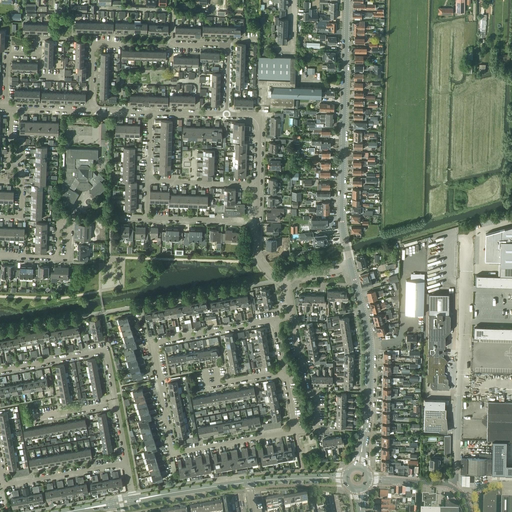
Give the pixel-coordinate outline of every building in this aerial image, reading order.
[(462,2),(456,2),(456,13),(464,13),(464,2),(462,2)] [(309,9),(309,20),(317,21),(317,14),(314,14),(314,9),(309,9)] [(327,22),(317,21),(317,28),(328,29),(328,31),(336,32),(336,23),(327,23),(327,22)] [(240,27),(234,27),(234,36),(240,36),(240,33),(243,33),(243,27),(240,26),(240,27)] [(324,35),(320,34),(319,40),(325,41),(325,44),(335,44),(336,37),(325,37),(325,35),(324,35)] [(259,57),(258,86),(268,86),(267,96),(270,96),(270,107),(283,107),(293,107),(294,97),(321,97),(321,91),(321,87),(295,87),(295,74),(295,66),(295,57),(259,57)] [(53,66),(53,60),(45,59),(45,66),(48,66),(48,69),(54,69),(54,66),(53,66)] [(325,92),(325,97),(334,97),(334,90),(331,90),(330,89),(328,90),(325,90),(325,92)] [(283,114),(274,113),(274,118),(270,118),(270,135),(280,136),(281,120),(283,120),(283,114)] [(353,125),(353,126),(354,127),(354,128),(367,128),(368,128),(368,125),(373,125),(373,120),(370,120),(368,120),(368,122),(367,122),(355,122),(355,124),(354,124),(353,125)] [(285,139),(275,139),(275,143),(270,143),(269,152),(279,152),(279,143),(285,143),(285,139)] [(321,140),(311,139),(311,144),(318,144),(318,148),(330,148),(330,141),(321,141),(321,140)] [(63,185),(57,193),(64,197),(74,203),(79,194),(74,191),(76,187),(80,190),(87,190),(92,186),(93,187),(89,191),(92,194),(95,197),(106,187),(101,182),(104,179),(103,178),(102,177),(102,176),(99,173),(97,176),(92,171),(92,168),(93,168),(93,167),(93,161),(93,159),(98,159),(98,150),(75,149),(69,149),(67,148),(66,176),(62,184),(63,185)] [(281,157),(272,157),(272,160),(269,160),(269,169),(279,169),(279,165),(281,165),(281,157)] [(281,195),(272,195),(272,198),(268,198),(267,205),(279,205),(279,198),(281,198),(281,195)] [(210,204),(210,207),(215,207),(214,212),(224,212),(224,213),(224,215),(244,216),(244,204),(240,204),(224,203),(224,204),(215,204),(210,204)] [(267,213),(267,220),(279,220),(279,213),(283,213),(283,209),(272,208),(272,213),(267,213)] [(327,218),(311,219),(311,222),(311,225),(311,229),(326,229),(326,225),(327,225),(328,224),(328,222),(327,221),(327,218)] [(79,226),(78,239),(90,240),(91,226),(91,222),(82,222),(82,225),(79,225),(79,226)] [(267,226),(267,233),(278,233),(278,226),(280,227),(280,226),(280,223),(273,223),(272,226),(267,226)] [(361,227),(351,226),(351,233),(356,233),(356,236),(360,236),(361,230),(365,230),(365,227),(361,227)] [(511,275),(511,226),(486,234),(486,245),(491,246),(490,260),(500,261),(500,276),(511,275)] [(121,227),(120,237),(128,238),(128,241),(132,241),(132,238),(133,231),(133,228),(129,228),(129,227),(121,227)] [(145,227),(136,227),(136,239),(147,239),(148,231),(145,231),(145,227)] [(151,228),(151,239),(152,239),(157,240),(157,241),(158,241),(158,244),(160,244),(160,240),(161,232),(157,232),(158,228),(151,228)] [(162,233),(162,240),(172,240),(173,228),(166,228),(166,232),(162,232),(162,233)] [(173,228),(172,240),(182,241),(182,233),(182,232),(179,232),(179,229),(173,228)] [(185,234),(185,241),(195,241),(195,229),(189,229),(189,233),(185,232),(185,234)] [(195,229),(195,241),(202,241),(202,245),(206,245),(206,241),(205,241),(205,234),(205,233),(202,233),(202,229),(195,229)] [(210,230),(209,239),(214,239),(214,242),(217,242),(217,249),(220,249),(220,242),(220,233),(217,233),(217,230),(210,230)] [(229,231),(225,230),(225,233),(221,233),(221,242),(226,242),(226,241),(237,241),(237,232),(229,232),(229,231)] [(314,238),(313,238),(313,246),(319,245),(319,244),(326,243),(326,242),(326,239),(327,239),(326,239),(326,235),(323,235),(323,234),(318,235),(315,236),(314,236),(314,238)] [(266,240),(266,249),(276,249),(276,243),(277,243),(277,237),(270,237),(269,240),(266,240)] [(78,245),(78,252),(90,252),(90,243),(82,242),(82,245),(78,245)] [(90,252),(78,252),(77,258),(81,259),(81,261),(88,261),(88,259),(89,259),(90,252)] [(357,260),(356,260),(357,263),(366,261),(365,258),(364,258),(363,255),(357,256),(357,257),(356,258),(357,260)] [(366,261),(357,263),(358,266),(359,268),(360,268),(360,269),(366,268),(365,264),(366,264),(366,261)] [(14,266),(8,266),(7,278),(17,278),(17,271),(14,271),(14,266)] [(17,271),(17,278),(26,278),(27,266),(20,266),(20,271),(17,271)] [(26,278),(36,279),(36,270),(33,270),(33,267),(27,266),(26,278)] [(39,270),(36,270),(36,279),(41,279),(41,276),(48,276),(48,267),(39,267),(39,270)] [(68,268),(54,267),(54,272),(51,272),(51,282),(57,282),(57,279),(68,279),(68,268)] [(359,278),(361,282),(375,278),(373,271),(360,275),(361,277),(359,278)] [(399,281),(397,274),(388,277),(390,283),(399,281)] [(476,275),(476,286),(486,286),(486,275),(476,275)] [(377,282),(375,278),(361,282),(362,287),(377,282)] [(406,280),(405,314),(423,315),(423,299),(424,281),(406,280)] [(257,297),(262,296),(270,295),(269,288),(261,290),(262,293),(256,294),(257,297)] [(330,300),(333,300),(335,300),(335,295),(333,295),(333,291),(327,291),(327,296),(327,306),(330,306),(330,300)] [(340,295),(340,291),(333,291),(333,295),(335,295),(335,300),(333,300),(333,311),(336,311),(336,300),(340,300),(341,300),(341,295),(340,295)] [(382,293),(368,297),(369,301),(377,299),(377,297),(383,296),(382,293)] [(427,374),(426,382),(430,382),(430,387),(432,389),(439,389),(449,390),(449,386),(448,384),(448,379),(446,378),(445,378),(445,375),(444,374),(444,364),(448,361),(443,357),(442,357),(442,356),(443,356),(443,354),(445,354),(445,351),(443,351),(443,349),(442,349),(442,348),(443,348),(445,347),(445,342),(448,339),(448,333),(450,331),(450,315),(449,314),(449,294),(428,294),(428,303),(428,314),(428,349),(429,349),(429,351),(428,351),(428,354),(429,354),(429,355),(428,355),(428,363),(428,374),(427,374)] [(258,303),(263,302),(271,301),(270,295),(262,296),(263,300),(258,301),(258,303)] [(301,304),(305,304),(306,304),(306,299),(305,299),(305,295),(298,295),(298,298),(296,298),(295,304),(298,304),(298,311),(301,311),(301,304)] [(314,307),(317,307),(317,304),(319,304),(319,300),(317,300),(317,296),(311,295),(311,299),(313,299),(312,304),(311,304),(311,311),(314,311),(314,307)] [(324,296),(317,296),(317,300),(319,300),(319,304),(317,304),(317,307),(317,311),(320,311),(320,304),(325,304),(326,299),(324,299),(324,296)] [(216,301),(210,302),(212,311),(215,310),(216,312),(219,311),(217,300),(216,300),(216,301)] [(272,307),(271,301),(263,302),(264,305),(259,306),(259,309),(272,307)] [(186,315),(189,314),(187,303),(186,304),(187,305),(181,306),(183,314),(186,314),(186,315)] [(383,305),(371,308),(372,313),(380,310),(380,309),(382,308),(383,309),(385,309),(384,308),(386,307),(385,304),(383,305)] [(174,307),(169,308),(171,316),(174,316),(174,317),(177,317),(175,306),(174,306),(174,307)] [(118,326),(120,325),(124,324),(129,323),(129,322),(132,321),(131,318),(134,317),(133,314),(127,316),(127,317),(122,318),(118,319),(116,320),(118,326)] [(393,318),(392,315),(374,320),(375,324),(383,322),(383,321),(393,318)] [(339,322),(340,325),(340,326),(345,326),(345,324),(349,323),(348,317),(339,319),(339,316),(332,317),(333,323),(339,322)] [(90,327),(92,327),(100,325),(99,319),(88,321),(90,327)] [(120,325),(122,331),(126,330),(131,329),(131,328),(130,325),(136,323),(135,320),(132,321),(129,322),(129,323),(124,324),(120,325)] [(304,329),(305,335),(309,334),(309,333),(314,332),(314,333),(321,332),(320,329),(318,330),(318,328),(313,329),(312,323),(306,324),(307,328),(303,329),(304,329)] [(350,330),(349,323),(345,324),(345,326),(340,326),(340,325),(333,326),(334,329),(340,328),(341,331),(341,332),(346,332),(346,330),(350,330)] [(126,330),(122,331),(124,337),(128,335),(128,336),(133,335),(133,333),(132,330),(138,328),(137,326),(131,328),(131,329),(126,330)] [(475,327),(474,337),(484,337),(485,327),(475,327)] [(257,335),(265,334),(264,328),(256,329),(257,333),(252,334),(252,336),(257,335)] [(347,337),(351,336),(350,330),(346,330),(346,332),(341,332),(341,331),(334,332),(334,334),(335,335),(341,334),(342,337),(342,339),(347,338),(347,337)] [(103,337),(102,331),(93,332),(94,339),(95,342),(100,341),(99,338),(103,337)] [(124,337),(126,342),(130,341),(130,342),(135,340),(135,339),(138,338),(137,335),(140,334),(139,331),(133,333),(133,335),(128,336),(128,335),(124,337)] [(305,335),(306,341),(311,340),(310,339),(315,338),(315,339),(322,338),(321,335),(315,336),(314,333),(314,332),(309,333),(309,334),(305,335)] [(18,336),(18,338),(20,344),(26,343),(26,345),(24,334),(18,336)] [(253,342),(258,341),(266,340),(265,334),(257,335),(258,339),(253,340),(253,342)] [(416,335),(406,335),(406,340),(405,341),(406,342),(406,343),(407,343),(407,348),(408,348),(408,350),(413,350),(413,348),(416,348),(416,335)] [(352,342),(351,336),(347,337),(347,338),(342,339),(342,337),(335,338),(335,339),(333,339),(333,342),(336,341),(342,340),(343,344),(343,345),(348,344),(348,343),(352,342)] [(130,341),(126,342),(128,348),(128,349),(133,347),(137,346),(136,345),(135,342),(142,340),(141,337),(138,338),(135,339),(135,340),(130,342),(130,341)] [(311,340),(306,341),(308,347),(312,347),(311,345),(316,344),(317,346),(323,344),(323,342),(316,343),(315,339),(315,338),(310,339),(311,340)] [(259,347),(268,346),(266,340),(258,341),(259,345),(254,346),(254,348),(259,347)] [(344,346),(344,351),(349,350),(349,349),(353,348),(352,342),(348,343),(348,344),(343,345),(343,344),(336,345),(337,347),(344,346)] [(317,349),(317,346),(316,344),(311,345),(312,347),(308,347),(309,354),(313,353),(313,351),(317,350),(318,352),(324,351),(324,348),(317,349)] [(269,352),(268,346),(259,347),(260,351),(255,352),(255,354),(260,353),(269,352)] [(129,354),(125,355),(127,361),(131,360),(132,361),(137,359),(137,358),(136,355),(142,353),(141,350),(135,352),(135,353),(130,355),(129,354)] [(318,355),(318,352),(317,350),(313,351),(313,353),(309,354),(310,360),(313,359),(314,362),(320,361),(319,360),(323,359),(322,358),(326,357),(325,354),(318,355)] [(350,352),(349,350),(344,351),(344,354),(337,354),(337,357),(344,358),(344,361),(344,362),(349,362),(349,361),(353,361),(353,354),(350,354),(350,352)] [(270,358),(269,352),(260,353),(261,357),(256,358),(256,360),(262,359),(270,358)] [(127,361),(129,367),(133,366),(134,367),(139,365),(138,364),(137,361),(144,359),(143,356),(137,358),(137,359),(132,361),(131,360),(127,361)] [(237,358),(229,359),(230,366),(238,364),(238,361),(241,360),(240,357),(237,358)] [(262,359),(262,363),(257,364),(258,366),(271,364),(270,358),(262,359)] [(133,366),(129,367),(131,373),(135,372),(141,371),(140,370),(139,367),(146,365),(145,362),(138,364),(139,365),(134,367),(133,366)] [(147,368),(140,370),(141,371),(135,372),(131,373),(133,379),(137,378),(143,377),(141,373),(147,371),(147,368)] [(313,385),(320,385),(320,381),(318,381),(318,376),(320,376),(320,369),(317,369),(317,376),(312,376),(311,381),(313,381),(313,385)] [(344,373),(337,373),(337,376),(344,376),(344,380),(344,381),(349,381),(349,380),(353,380),(353,373),(349,373),(349,375),(344,375),(344,373)] [(353,380),(349,380),(349,381),(344,381),(344,380),(337,379),(337,382),(344,383),(344,390),(350,390),(350,387),(349,387),(349,386),(353,386),(353,384),(354,384),(354,380),(353,380)] [(266,383),(267,390),(275,388),(274,382),(267,383),(267,381),(263,382),(263,384),(266,383)] [(144,395),(143,394),(143,391),(149,389),(148,386),(141,388),(142,389),(137,390),(137,389),(132,391),(134,397),(138,396),(139,396),(144,395)] [(134,397),(136,403),(140,401),(141,402),(146,400),(145,399),(144,396),(151,394),(150,391),(143,394),(144,395),(139,396),(138,396),(134,397)] [(337,395),(337,401),(341,401),(341,400),(346,400),(346,402),(353,402),(356,402),(356,399),(353,399),(353,398),(346,398),(346,393),(341,393),(341,395),(337,395)] [(266,402),(269,402),(278,400),(276,394),(266,396),(265,396),(266,402)] [(140,401),(136,403),(138,409),(142,407),(143,408),(148,406),(147,405),(146,402),(153,400),(152,397),(145,399),(146,400),(141,402),(140,401)] [(425,399),(425,407),(445,408),(445,404),(448,404),(448,400),(425,399)] [(346,405),(346,402),(346,400),(341,400),(341,401),(337,401),(337,408),(341,408),(341,406),(346,406),(346,408),(353,408),(355,408),(355,406),(353,406),(353,405),(346,405)] [(487,416),(482,421),(487,426),(487,427),(487,440),(492,440),(511,440),(511,402),(488,402),(487,415),(487,416)] [(138,409),(140,414),(144,413),(144,414),(149,412),(149,411),(148,408),(155,406),(154,403),(147,405),(148,406),(143,408),(142,407),(138,409)] [(337,408),(336,414),(341,414),(341,413),(346,413),(346,414),(353,414),(355,414),(355,411),(353,411),(346,411),(346,408),(346,406),(341,406),(341,408),(337,408)] [(425,407),(424,430),(438,430),(445,430),(445,416),(445,408),(425,407)] [(144,413),(140,414),(142,420),(142,421),(147,419),(148,420),(151,418),(151,417),(150,414),(156,412),(155,409),(149,411),(149,412),(144,414),(144,413)] [(346,417),(346,414),(346,413),(341,413),(341,414),(336,414),(336,420),(340,420),(340,419),(345,419),(345,420),(345,421),(352,421),(352,420),(355,421),(355,418),(352,418),(352,417),(346,417)] [(345,423),(345,421),(345,420),(345,419),(340,419),(340,420),(336,420),(336,426),(345,427),(345,429),(352,429),(352,424),(345,423)] [(144,426),(140,427),(142,433),(146,432),(146,433),(151,431),(151,430),(157,428),(156,425),(155,422),(149,424),(149,425),(144,427),(144,426)] [(185,423),(176,425),(177,431),(186,429),(189,429),(187,423),(185,423)] [(146,432),(142,433),(144,439),(148,438),(148,439),(153,437),(153,436),(156,435),(155,432),(158,431),(157,428),(151,430),(151,431),(146,433),(146,432)] [(148,438),(144,439),(146,445),(150,444),(155,443),(155,442),(154,439),(160,437),(159,434),(156,435),(153,436),(153,437),(148,439),(148,438)] [(341,436),(334,438),(335,441),(337,441),(337,446),(336,446),(337,453),(341,453),(339,446),(347,444),(346,439),(343,439),(343,440),(342,440),(341,436)] [(328,439),(329,443),(330,442),(331,447),(330,448),(331,454),(334,454),(333,447),(336,446),(337,446),(337,441),(335,441),(334,438),(329,439),(328,439)] [(329,443),(328,439),(322,440),(324,449),(321,449),(322,456),(328,455),(327,448),(330,448),(331,447),(330,442),(329,443)] [(153,450),(157,449),(157,447),(156,445),(162,443),(161,440),(155,442),(155,443),(150,444),(146,445),(148,451),(148,450),(148,451),(153,450)] [(492,464),(491,474),(505,474),(505,465),(506,451),(506,441),(492,440),(492,464)] [(283,442),(280,443),(283,460),(288,459),(286,450),(283,451),(283,449),(284,448),(283,442)] [(113,451),(111,444),(103,446),(104,452),(103,452),(103,453),(104,455),(110,453),(110,451),(113,451)] [(273,444),(270,445),(273,462),(278,461),(276,452),(273,452),(272,450),(274,450),(273,444)] [(262,464),(267,463),(266,454),(263,454),(262,452),(263,452),(262,446),(257,447),(258,455),(261,455),(262,464)] [(247,447),(244,448),(247,465),(252,465),(252,464),(250,455),(247,456),(247,454),(248,453),(247,447)] [(237,449),(234,450),(237,467),(242,466),(240,457),(237,458),(237,456),(238,455),(237,449)] [(227,469),(232,468),(230,459),(227,459),(226,457),(227,457),(226,451),(223,452),(227,469)] [(161,453),(155,455),(155,456),(150,457),(150,456),(146,458),(148,464),(152,462),(152,463),(157,461),(157,460),(156,458),(162,456),(161,453)] [(216,471),(221,470),(220,461),(216,461),(216,459),(217,459),(216,453),(213,454),(214,459),(213,459),(214,463),(215,463),(215,466),(213,466),(214,471),(216,470),(216,471)] [(201,455),(198,456),(201,473),(206,472),(204,463),(201,463),(201,461),(202,461),(201,455)] [(191,475),(196,474),(194,465),(191,465),(191,463),(192,463),(191,457),(188,458),(191,475)] [(152,462),(148,464),(150,469),(154,468),(154,469),(159,467),(159,466),(158,463),(164,461),(163,458),(157,460),(157,461),(152,463),(152,462)] [(467,459),(466,473),(491,474),(491,459),(467,458),(467,459)] [(180,477),(186,476),(184,467),(181,467),(180,465),(181,465),(180,459),(177,460),(180,477)] [(437,459),(430,459),(429,469),(431,469),(433,470),(433,469),(440,469),(440,460),(437,460),(437,459)] [(150,469),(151,475),(156,474),(156,475),(161,473),(160,472),(160,469),(166,467),(165,464),(159,466),(159,467),(154,469),(154,468),(150,469)] [(167,470),(160,472),(161,473),(156,475),(156,474),(151,475),(153,481),(157,480),(158,481),(163,479),(161,475),(168,473),(167,470)] [(115,472),(118,488),(123,487),(121,478),(119,478),(117,471),(115,472)] [(104,474),(107,490),(113,489),(111,480),(108,480),(107,473),(104,474)] [(97,475),(94,476),(97,492),(102,491),(101,482),(98,482),(97,475)] [(83,477),(80,478),(83,494),(88,493),(87,483),(84,484),(83,477)] [(73,496),(78,495),(76,485),(74,486),(73,479),(70,479),(73,496)] [(62,481),(60,481),(63,498),(68,497),(66,487),(64,488),(62,481)] [(52,500),(58,499),(56,489),(54,490),(52,483),(49,483),(52,500)] [(38,486),(35,487),(38,503),(44,502),(42,492),(39,493),(38,486)] [(28,505),(33,504),(31,494),(29,495),(28,488),(25,488),(28,505)] [(18,507),(23,506),(21,496),(19,497),(18,490),(15,490),(18,507)] [(501,491),(493,491),(483,496),(482,511),(511,511),(511,497),(503,498),(503,497),(502,497),(502,498),(501,498),(501,491)] [(460,511),(460,509),(458,509),(456,505),(456,501),(445,501),(445,510),(431,510),(431,505),(436,505),(436,496),(422,495),(422,504),(424,504),(423,509),(420,509),(420,511),(460,511)] [(233,499),(234,505),(243,503),(242,497),(233,499)]
